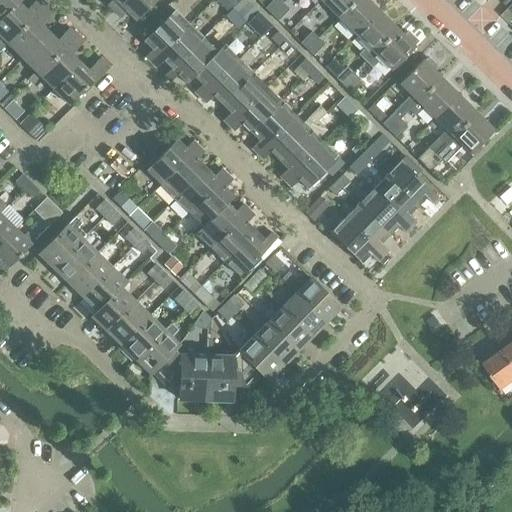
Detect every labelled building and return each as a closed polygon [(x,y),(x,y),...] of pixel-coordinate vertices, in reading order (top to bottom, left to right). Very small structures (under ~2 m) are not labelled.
[(7,44),(46,3),(42,0),(36,0),(27,9),(19,2),(18,0),(0,18),(0,48),(6,42),(7,44)] [(0,0),(0,18),(18,0),(19,2),(21,0),(0,0)] [(111,0),(107,5),(113,10),(123,0),(111,0)] [(123,0),(113,10),(118,15),(123,9),(134,19),(152,0),(123,0)] [(272,15),(283,3),(280,0),(272,0),(265,8),(272,15)] [(320,0),(335,15),(338,18),(355,0),(320,0)] [(368,0),(355,0),(338,18),(356,35),(379,11),(368,0)] [(21,58),(49,30),(42,23),(54,10),(46,3),(7,44),(21,58)] [(283,3),(272,15),(277,21),(289,9),(283,3)] [(174,9),(143,40),(152,49),(145,56),(151,62),(189,24),(174,9)] [(379,11),(356,35),(366,45),(358,54),(365,61),(397,28),(379,11)] [(257,12),(247,23),(260,37),(271,26),(257,12)] [(189,24),(151,62),(156,67),(163,60),(171,68),(172,68),(202,37),(189,24)] [(37,73),(76,34),(69,27),(58,39),(49,30),(21,58),(37,73)] [(397,28),(365,61),(371,68),(380,59),(391,70),(415,46),(413,45),(413,44),(417,40),(408,30),(403,35),(403,34),(397,28)] [(279,46),(286,39),(277,31),(270,37),(279,46)] [(306,50),(318,38),(311,31),(299,43),(306,50)] [(52,88),(80,60),(72,53),(84,41),(76,34),(37,73),(52,88)] [(171,68),(165,75),(170,80),(172,79),(177,73),(187,83),(193,76),(217,52),(216,51),(202,37),(172,68),(171,68)] [(318,38),(306,50),(312,55),(324,44),(318,38)] [(286,39),(279,46),(289,56),(295,49),(286,39)] [(217,52),(193,76),(203,85),(196,92),(201,97),(240,59),(224,43),(216,51),(217,52)] [(80,60),(52,88),(68,103),(106,64),(100,58),(89,70),(80,60)] [(307,74),(314,67),(305,58),(298,65),(307,74)] [(240,59),(201,97),(206,102),(213,95),(222,104),(253,72),(240,59)] [(373,103),(367,109),(382,124),(389,130),(399,120),(398,119),(407,109),(408,110),(440,78),(422,60),(398,84),(410,96),(393,113),(388,118),(373,103)] [(342,84),(353,73),(346,66),(335,78),(342,84)] [(314,67),(307,74),(317,84),(324,77),(314,67)] [(253,72),(222,104),(230,112),(223,119),(229,125),(267,86),(253,72)] [(353,73),(342,84),(348,91),(359,80),(353,73)] [(440,78),(408,110),(410,112),(414,115),(422,107),(434,119),(457,95),(440,78)] [(267,86),(229,125),(235,131),(241,124),(250,132),(281,100),(267,86)] [(422,155),(417,159),(423,165),(435,154),(440,149),(445,144),(475,113),(457,95),(434,119),(445,131),(429,148),(422,155)] [(281,100),(250,132),(258,141),(251,147),(258,154),(296,115),(281,100)] [(296,115),(258,154),(263,159),(270,152),(279,161),(318,121),(326,112),(319,105),(303,121),(296,115)] [(357,109),(349,117),(355,123),(358,125),(356,128),(368,139),(377,129),(363,115),(357,109)] [(435,154),(423,165),(429,172),(441,160),(444,163),(461,146),(469,154),(493,130),(475,113),(445,144),(440,149),(435,154)] [(405,126),(401,122),(399,120),(389,130),(395,137),(405,126)] [(318,121),(279,161),(286,169),(280,175),(286,182),(324,143),(317,135),(320,132),(322,135),(327,130),(318,121)] [(381,134),(363,153),(370,159),(389,141),(381,134)] [(160,182),(197,145),(192,140),(185,147),(176,138),(146,169),(160,182)] [(324,143),(286,182),(292,187),(298,180),(307,189),(325,171),(331,176),(343,163),(338,158),(339,157),(324,143)] [(175,197),(205,167),(196,158),(203,152),(197,145),(160,182),(175,197)] [(404,155),(399,160),(384,176),(416,208),(426,198),(433,205),(439,199),(415,176),(420,170),(404,155)] [(356,174),(364,164),(358,158),(349,167),(356,174)] [(189,211),(225,174),(220,168),(213,175),(205,167),(175,197),(189,211)] [(226,202),(227,203),(234,195),(225,186),(231,179),(225,174),(189,211),(203,225),(226,202)] [(335,181),(342,188),(349,180),(342,174),(335,181)] [(22,175),(15,182),(32,199),(39,192),(22,175)] [(409,215),(416,208),(384,176),(371,189),(411,229),(417,222),(409,215)] [(334,196),(342,188),(335,181),(327,189),(334,196)] [(406,233),(411,229),(371,189),(357,203),(390,235),(399,226),(406,233)] [(304,213),(310,218),(312,221),(328,204),(320,197),(304,213)] [(102,213),(110,205),(103,198),(95,207),(102,213)] [(49,226),(62,214),(47,199),(34,211),(49,226)] [(234,211),(227,203),(226,202),(203,225),(195,233),(208,246),(246,208),(242,203),(234,211)] [(381,244),(390,235),(357,203),(343,218),(382,257),(388,251),(381,244)] [(110,205),(102,213),(111,223),(119,214),(110,205)] [(223,260),(253,229),(246,221),(253,214),(246,208),(208,246),(223,260)] [(50,265),(83,232),(76,226),(81,221),(74,215),(37,252),(50,265)] [(0,245),(14,231),(0,216),(0,245)] [(376,263),(382,257),(343,218),(330,231),(363,263),(369,256),(376,263)] [(150,222),(143,229),(148,235),(156,243),(163,235),(155,227),(150,222)] [(124,235),(132,243),(140,235),(132,227),(124,235)] [(253,229),(223,260),(238,275),(276,237),(270,232),(263,239),(253,229)] [(14,231),(0,245),(0,270),(2,272),(29,245),(14,231)] [(83,232),(50,265),(65,280),(95,250),(81,237),(85,234),(83,232)] [(140,235),(132,243),(140,251),(148,243),(140,235)] [(163,235),(156,243),(157,244),(167,253),(175,246),(165,237),(163,235)] [(95,250),(65,280),(81,295),(110,265),(95,250)] [(273,271),(281,264),(273,256),(265,263),(273,271)] [(156,281),(164,272),(154,263),(146,271),(156,281)] [(110,265),(81,295),(95,310),(119,287),(125,280),(110,265)] [(186,284),(193,277),(185,269),(178,276),(186,284)] [(250,278),(258,286),(266,279),(257,270),(250,278)] [(164,272),(156,281),(162,287),(171,279),(164,272)] [(301,287),(287,273),(281,279),(295,293),(325,323),(339,309),(309,279),(301,287)] [(251,294),(258,286),(250,278),(242,286),(251,294)] [(204,301),(211,294),(200,283),(193,290),(204,301)] [(105,332),(134,302),(119,287),(95,310),(89,316),(105,332)] [(181,305),(189,297),(182,290),(174,298),(181,305)] [(325,323),(295,293),(280,308),(310,338),(325,323)] [(225,303),(233,312),(241,304),(232,296),(225,303)] [(189,297),(181,305),(189,314),(198,306),(189,297)] [(134,302),(105,332),(118,346),(148,316),(134,302)] [(224,321),(233,312),(225,303),(216,313),(224,321)] [(266,322),(296,352),(310,338),(280,308),(266,322)] [(148,316),(118,346),(132,359),(162,330),(148,316)] [(251,336),(282,366),(296,352),(266,322),(251,336)] [(162,330),(132,359),(147,374),(151,369),(150,368),(170,348),(171,349),(176,344),(169,336),(176,329),(170,323),(163,330),(162,330)] [(237,351),(256,369),(268,381),(282,366),(251,336),(237,351)] [(511,342),(503,349),(511,362),(511,342)] [(177,355),(171,349),(170,348),(150,368),(151,369),(162,379),(178,380),(178,399),(203,399),(204,356),(177,355)] [(511,362),(503,349),(483,363),(500,388),(511,379),(511,362)] [(244,381),(256,369),(237,351),(231,357),(204,356),(203,399),(230,400),(230,381),(244,381)]
